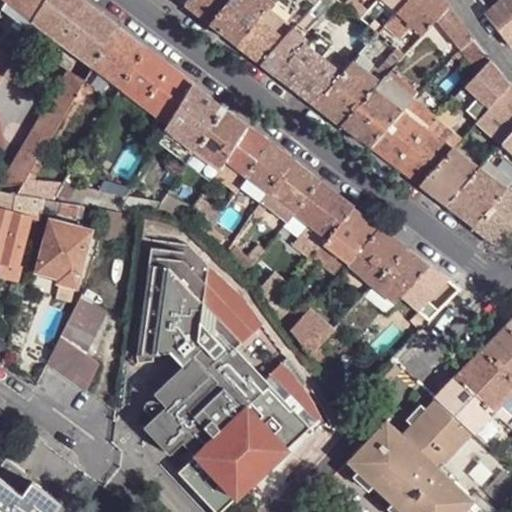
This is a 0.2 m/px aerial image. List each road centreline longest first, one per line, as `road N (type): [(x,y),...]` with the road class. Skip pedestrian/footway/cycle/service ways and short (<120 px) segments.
road 1 (residential): [(123,0),(499,286)]
road 2 (residential): [(413,377),(499,286)]
road 3 (residential): [(0,387),(97,460)]
